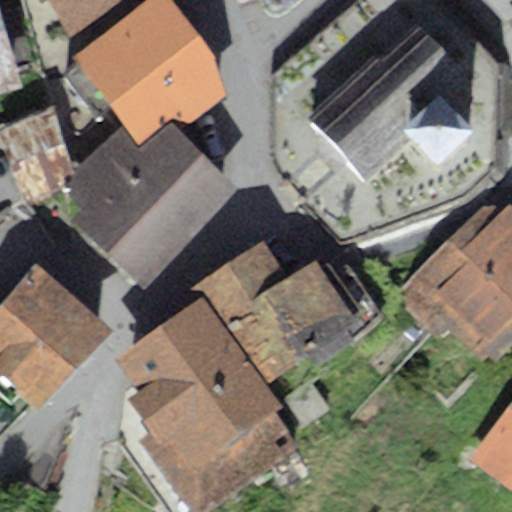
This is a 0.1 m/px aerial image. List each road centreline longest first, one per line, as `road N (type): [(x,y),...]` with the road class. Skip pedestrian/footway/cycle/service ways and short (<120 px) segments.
road 1 (tertiary): [(211,0),(240,104),(244,168),(230,204),(99,369)]
road 2 (tertiary): [(99,369),(67,511)]
road 3 (unclassified): [(99,369),(0,459)]
